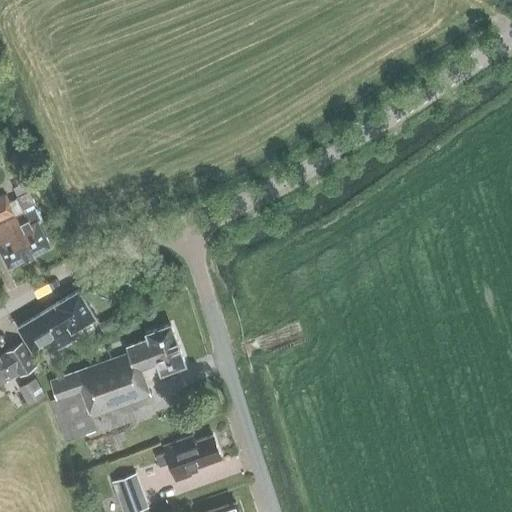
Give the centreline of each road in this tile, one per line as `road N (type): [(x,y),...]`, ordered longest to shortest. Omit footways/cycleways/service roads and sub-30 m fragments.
road 1 (tertiary): [(185,225),(341,147),(511,42)]
road 2 (unclassified): [(274,511),(185,225)]
road 3 (tertiary): [(0,310),(185,225)]
